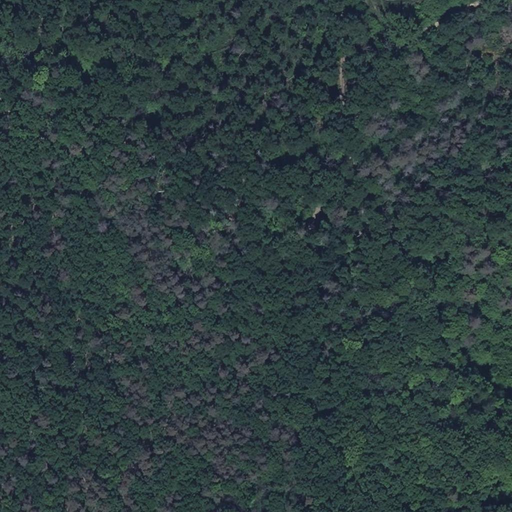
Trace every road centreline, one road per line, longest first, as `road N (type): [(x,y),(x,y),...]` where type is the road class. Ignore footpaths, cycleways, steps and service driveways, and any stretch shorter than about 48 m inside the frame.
road 1 (track): [(121,511),(145,453),(209,351),(311,231),(341,141),(334,0)]
road 2 (track): [(384,62),(491,0)]
